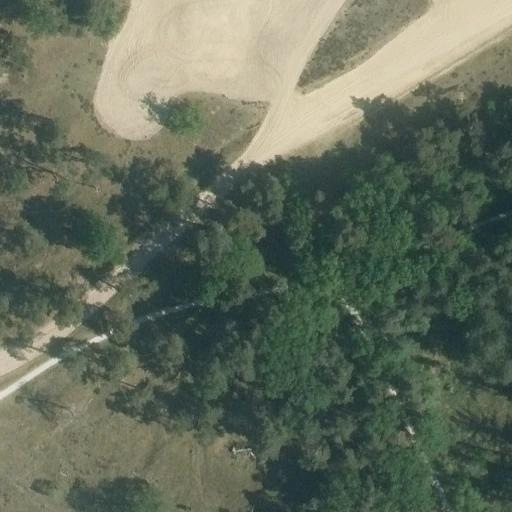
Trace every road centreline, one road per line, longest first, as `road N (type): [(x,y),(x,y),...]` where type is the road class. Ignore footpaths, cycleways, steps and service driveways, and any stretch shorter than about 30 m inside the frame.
road 1 (track): [(511,11),(273,148),(39,344),(0,366)]
road 2 (track): [(339,0),(288,72),(273,148)]
